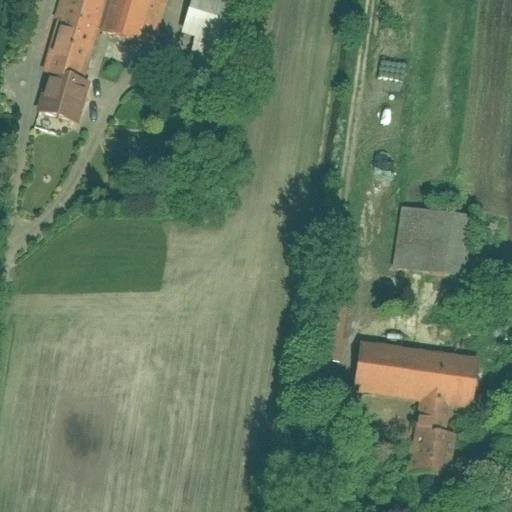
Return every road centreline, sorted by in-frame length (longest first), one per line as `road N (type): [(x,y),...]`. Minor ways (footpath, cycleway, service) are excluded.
road 1 (track): [(373,0),(335,276),(364,335)]
road 2 (track): [(0,258),(59,202),(100,120)]
road 3 (track): [(178,0),(160,62),(126,81),(100,120)]
